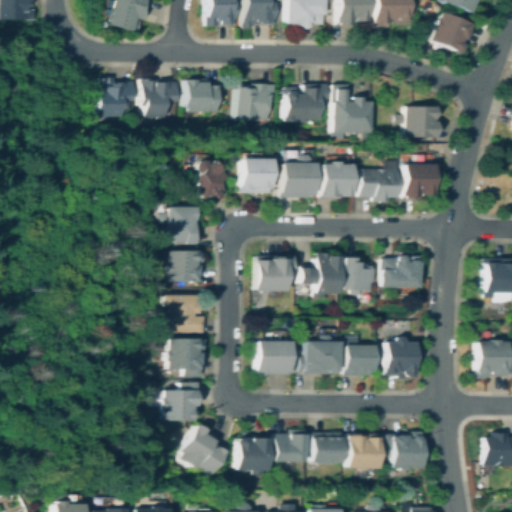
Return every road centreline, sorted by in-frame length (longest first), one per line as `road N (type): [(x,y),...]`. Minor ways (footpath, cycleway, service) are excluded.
road 1 (residential): [(443,404),(251,404),(233,397),(228,237),(249,225),(450,228)]
road 2 (tertiary): [(454,511),(442,293),(478,92),(511,9)]
road 3 (residential): [(478,92),(362,56),(176,51)]
road 4 (residential): [(176,51),(78,50),(60,31),(55,0)]
